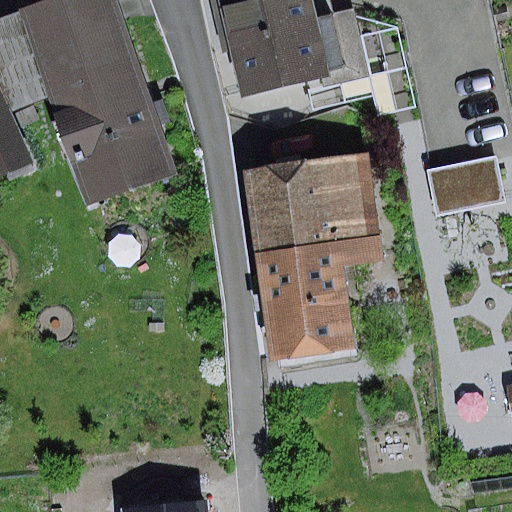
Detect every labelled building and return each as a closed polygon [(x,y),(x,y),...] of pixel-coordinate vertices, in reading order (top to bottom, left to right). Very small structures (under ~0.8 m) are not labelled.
[(172,177),(112,0),(47,0),(16,10),(46,98),(83,207),(172,177)] [(216,0),(240,94),(349,67),(332,0),(216,0)] [(16,10),(0,16),(0,100),(5,113),(46,98),(16,10)] [(0,100),(0,171),(26,160),(5,113),(0,100)] [(366,156),(244,171),(268,360),(350,349),(339,265),(379,260),(366,156)] [(495,159),(426,173),(436,220),(505,205),(495,159)] [(501,359),(436,365),(445,454),(510,448),(501,359)]
